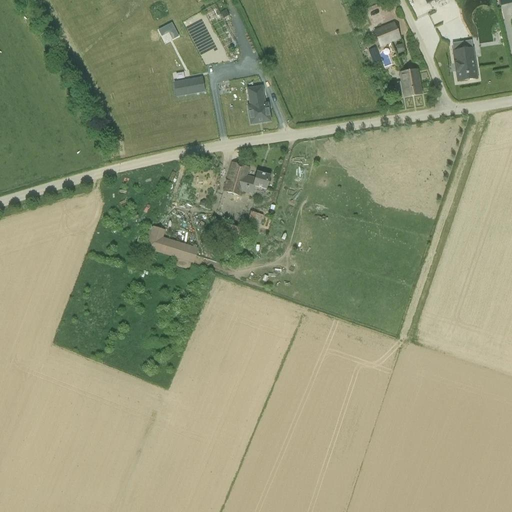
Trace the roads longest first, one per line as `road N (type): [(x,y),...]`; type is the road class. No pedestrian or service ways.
road 1 (tertiary): [(0,204),(208,148),(449,110)]
road 2 (track): [(480,107),(409,335)]
road 3 (track): [(92,176),(96,204),(50,319),(50,354)]
road 4 (unclassified): [(449,110),(401,0)]
